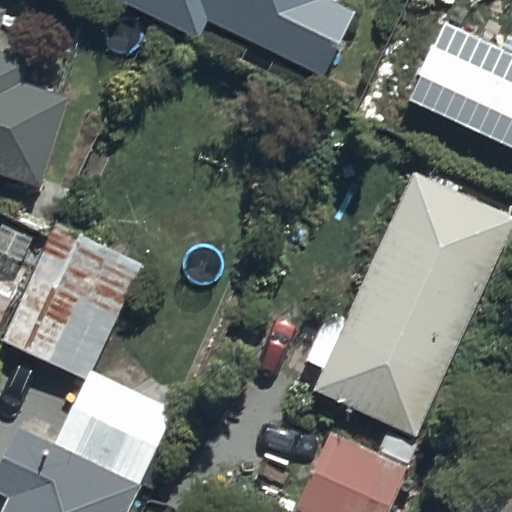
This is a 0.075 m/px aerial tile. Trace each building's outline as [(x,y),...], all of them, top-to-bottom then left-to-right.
[(105,0),(105,1),(199,47),(209,27),(322,82),(355,22),(327,6),(329,0),(105,0)] [(0,179),(44,193),(70,108),(23,94),(31,69),(0,60),(0,45),(7,23),(0,20),(0,179)] [(511,53),(444,22),(408,99),(511,147),(511,53)] [(314,399),(416,448),(511,250),(511,228),(416,182),(350,317),(348,317),(347,317),(345,316),(343,316),(342,315),(340,315),(339,314),(337,314),(336,313),(334,313),(333,312),(331,311),(330,311),(328,310),(326,309),(325,309),(324,308),(322,307),(321,306),(319,305),(318,304),(317,304),(315,303),(314,302),(313,301),(311,300),(310,299),(309,297),(307,296),(306,295),(305,294),(304,293),(303,292),(302,291),(301,289),(300,291),(300,293),(300,295),(300,297),(299,299),(299,301),(299,303),(298,305),(298,307),(297,309),(297,311),(296,313),(295,315),(295,317),(294,319),(293,320),(292,322),(292,324),(291,326),(290,327),(289,329),(288,331),(286,333),(285,334),(284,336),(283,338),(282,339),(280,341),(279,342),(278,344),(276,345),(275,347),(274,348),(272,349),(271,351),(272,351),(274,351),(276,351),(278,351),(279,352),(281,352),(283,352),(285,352),(286,353),(288,353),(290,354),(291,354),(293,355),(295,355),(296,356),(298,356),(300,357),(301,358),(303,359),(304,359),(306,360),(307,361),(309,362),(310,363),(312,364),(313,365),(315,366),(316,367),(317,368),(319,369),(320,370),(321,371),(323,372),(324,374),(325,375),(314,399)] [(3,349),(85,386),(53,456),(14,438),(0,469),(0,502),(11,507),(8,511),(131,511),(175,417),(94,380),(143,273),(58,235),(3,349)] [(0,327),(11,305),(0,299),(0,327)] [(391,511),(407,477),(325,439),(291,511),(391,511)] [(511,511),(511,441),(511,442),(511,441),(511,471),(476,511),(511,511)]
